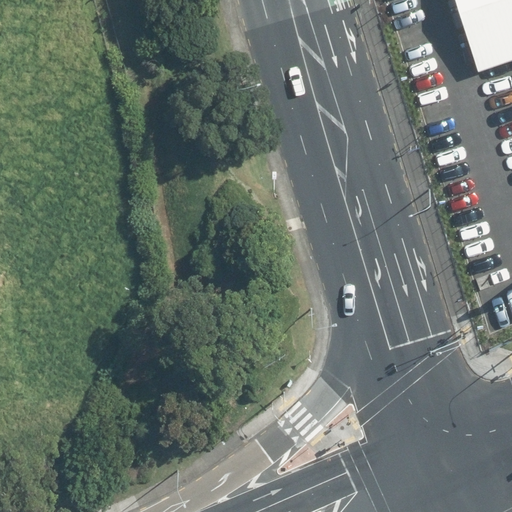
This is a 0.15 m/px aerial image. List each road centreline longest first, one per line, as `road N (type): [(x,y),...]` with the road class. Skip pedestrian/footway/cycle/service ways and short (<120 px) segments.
road 1 (primary): [(191,511),(287,436),(348,363),(374,257)]
road 2 (primary): [(296,0),(374,257)]
road 3 (secondary): [(244,511),(444,451)]
road 4 (primary): [(374,257),(444,451)]
road 5 (secondary): [(444,451),(332,511)]
